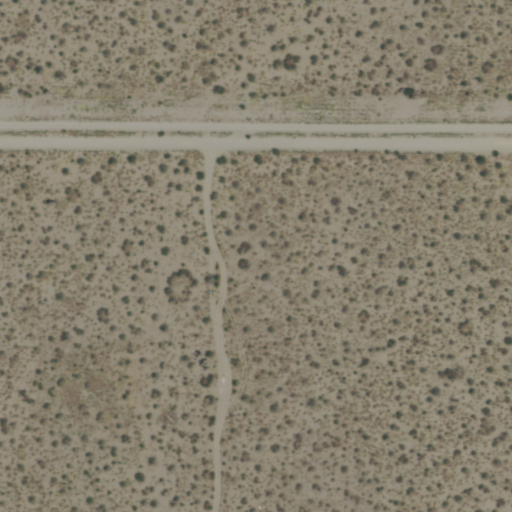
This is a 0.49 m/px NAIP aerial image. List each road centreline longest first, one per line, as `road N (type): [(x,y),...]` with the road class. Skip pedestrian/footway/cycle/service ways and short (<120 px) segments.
road 1 (residential): [(0,131),(511,130)]
road 2 (residential): [(215,511),(222,289),(204,203),(208,131)]
